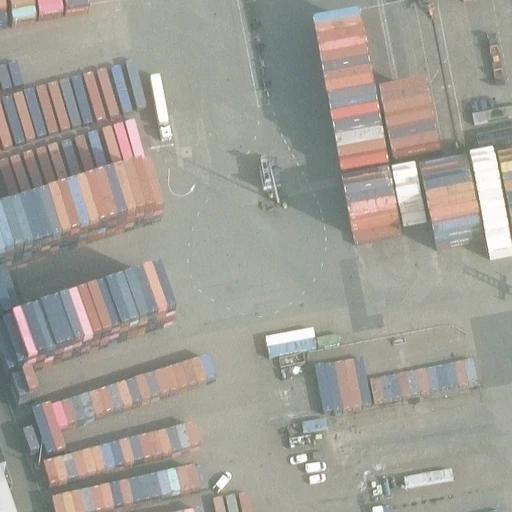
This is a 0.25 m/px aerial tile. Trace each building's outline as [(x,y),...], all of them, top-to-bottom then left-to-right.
[(267,175),(286,170),(279,140),(260,144),(267,175)] [(75,281),(59,284),(60,288),(45,290),(47,309),(78,304),(75,281)] [(466,363),(437,367),(440,390),(469,387),(466,363)] [(336,479),(432,462),(424,413),(328,430),(336,479)] [(135,500),(193,489),(184,443),(141,451),(146,479),(132,482),(135,500)] [(504,511),(501,488),(346,511),(504,511)] [(0,511),(9,511),(6,501),(0,502),(0,511)]
